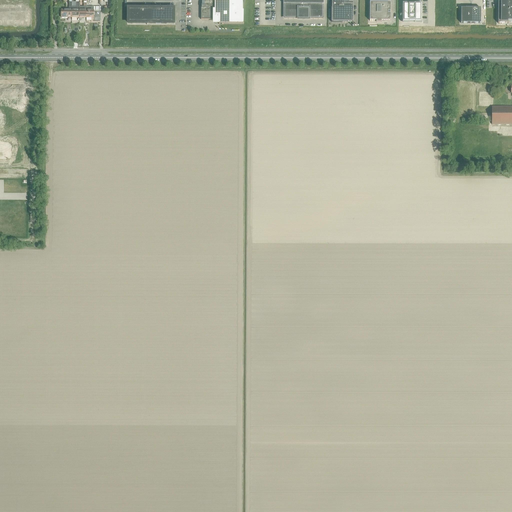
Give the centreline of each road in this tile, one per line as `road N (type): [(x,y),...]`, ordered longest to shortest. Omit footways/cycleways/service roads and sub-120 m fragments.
road 1 (primary): [(0,59),(511,60)]
road 2 (primary): [(511,56),(0,56)]
